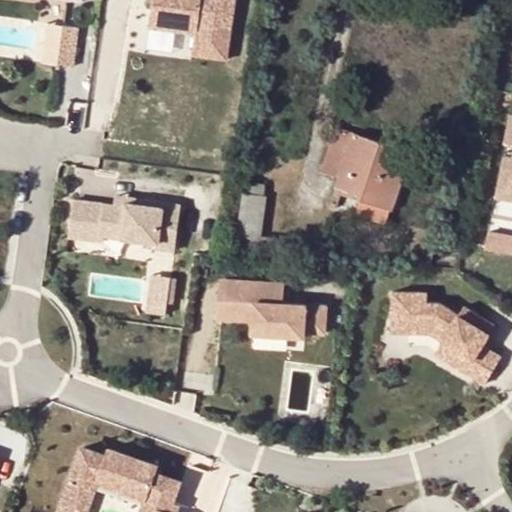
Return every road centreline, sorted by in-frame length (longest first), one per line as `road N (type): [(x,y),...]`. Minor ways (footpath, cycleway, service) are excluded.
road 1 (residential): [(479,451),(396,474),(291,471),(65,394),(5,354)]
road 2 (residential): [(5,354),(31,273),(49,156),(0,138)]
